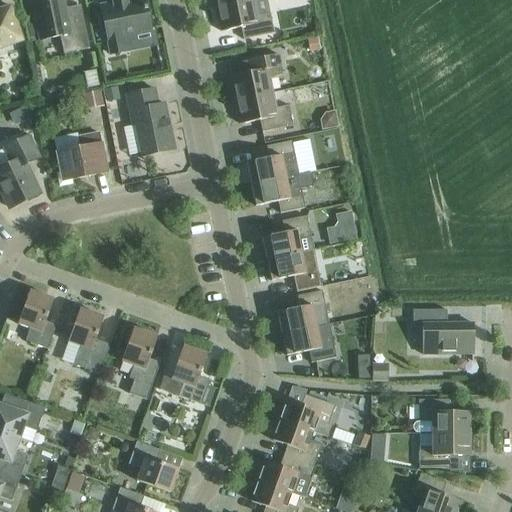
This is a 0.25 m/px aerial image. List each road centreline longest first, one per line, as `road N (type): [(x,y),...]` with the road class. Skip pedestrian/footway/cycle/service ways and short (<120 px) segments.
road 1 (residential): [(245,347),(7,263)]
road 2 (residential): [(7,263),(23,235),(44,221),(211,186)]
road 3 (residential): [(169,0),(211,186)]
road 4 (residential): [(245,347),(247,382),(197,511)]
road 5 (residential): [(211,186),(245,347)]
